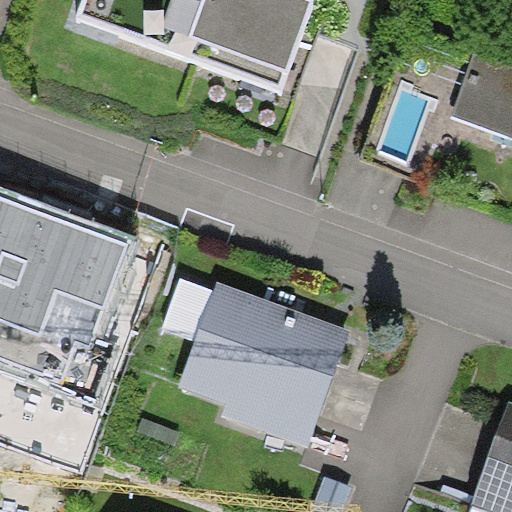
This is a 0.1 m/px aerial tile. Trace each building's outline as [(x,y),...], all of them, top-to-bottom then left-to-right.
[(90,0),(84,20),(279,90),(308,9),(281,0),(90,0)] [(511,65),(473,51),(446,121),(511,145),(511,65)] [(75,388),(112,288),(0,247),(0,384),(8,363),(75,388)] [(306,451),(350,335),(217,285),(177,391),(219,406),(214,417),(306,451)] [(511,511),(511,408),(474,511),(511,511)]
